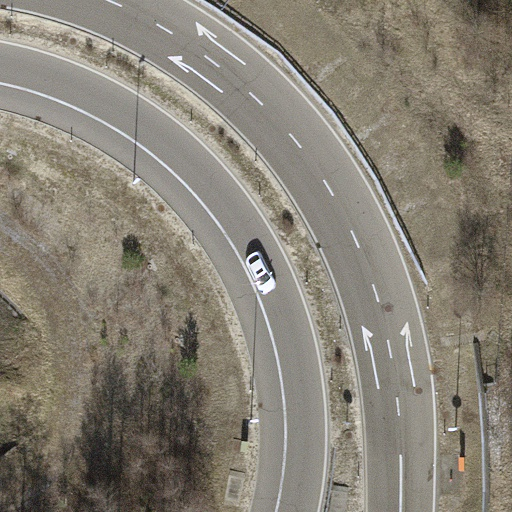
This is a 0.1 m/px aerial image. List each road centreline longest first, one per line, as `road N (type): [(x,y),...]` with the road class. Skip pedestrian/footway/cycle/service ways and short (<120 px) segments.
road 1 (motorway): [(402,511),(393,357),(371,278),(333,194),(285,128),(227,72),(106,0)]
road 2 (motorway): [(0,70),(53,83),(124,118),(180,160),(226,211),(270,298),(289,366),(296,446),(289,511)]
